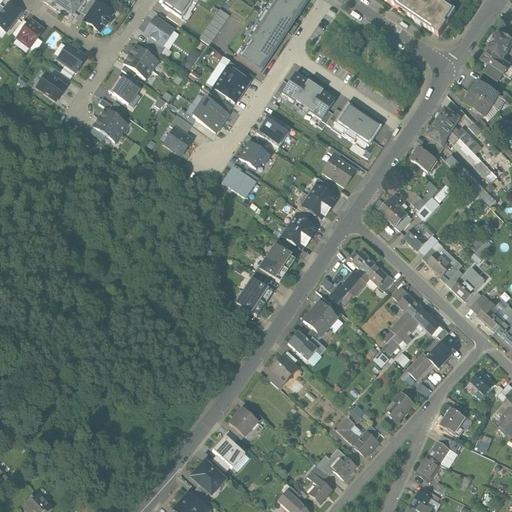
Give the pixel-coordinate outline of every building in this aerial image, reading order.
[(52,0),(72,14),(81,1),(78,0),(52,0)] [(90,0),(81,14),(86,17),(96,4),(90,0)] [(164,0),(161,6),(184,22),(198,0),(164,0)] [(310,0),(271,0),(244,41),(247,43),(237,58),(260,74),(310,0)] [(383,0),(439,37),(456,12),(437,0),(383,0)] [(4,8),(0,13),(0,27),(6,32),(20,14),(8,4),(4,8)] [(86,17),(83,22),(99,33),(103,27),(104,27),(107,27),(109,24),(109,21),(108,20),(112,15),(96,4),(86,17)] [(229,16),(219,10),(199,39),(209,46),(229,16)] [(173,31),(155,18),(144,34),(150,38),(162,47),(173,31)] [(30,20),(17,38),(29,48),(43,30),(30,20)] [(503,34),(500,33),(497,34),(495,36),(496,38),(494,39),(491,37),(487,43),(490,45),(486,52),(487,52),(480,61),(488,67),(502,76),(503,76),(509,66),(502,61),(511,45),(511,41),(503,35),(503,34)] [(162,47),(150,38),(145,46),(160,56),(165,48),(162,47)] [(86,59),(67,46),(57,60),(76,73),(86,59)] [(158,62),(135,46),(129,55),(151,71),(158,62)] [(194,51),(187,61),(192,65),(199,55),(194,51)] [(151,71),(129,55),(123,64),(125,66),(136,74),(145,80),(151,71)] [(242,71),(229,62),(226,67),(227,68),(239,76),(242,71)] [(136,74),(125,66),(121,71),(128,76),(133,78),(136,74)] [(511,68),(509,66),(503,76),(510,81),(511,78),(511,68)] [(498,82),(502,76),(488,67),(484,73),(498,82)] [(239,76),(227,68),(220,78),(242,93),(249,83),(239,76)] [(70,80),(55,70),(50,77),(65,87),(70,80)] [(50,77),(46,74),(37,88),(55,101),(61,93),(63,92),(65,88),(65,87),(50,77)] [(308,83),(295,74),(281,95),(321,121),(334,101),(322,92),(324,89),(310,80),(308,83)] [(125,81),(118,76),(108,91),(128,105),(138,90),(135,87),(125,81)] [(138,82),(128,76),(125,81),(135,87),(138,82)] [(242,93),(220,78),(213,89),(225,97),(235,104),(242,93)] [(496,95),(478,83),(471,94),(490,106),(496,95)] [(213,89),(212,88),(209,93),(222,102),(225,97),(213,89)] [(490,106),(471,94),(464,104),(483,116),(490,106)] [(511,104),(511,99),(507,94),(502,99),(510,107),(511,104)] [(112,105),(102,99),(98,103),(105,108),(108,110),(112,105)] [(204,99),(198,108),(222,124),(228,115),(212,105),(204,99)] [(232,109),(216,99),(212,105),(228,115),(232,109)] [(381,127),(347,104),(331,128),(366,151),(381,127)] [(108,110),(105,108),(99,117),(121,132),(127,123),(108,110)] [(222,124),(198,108),(192,118),(195,120),(215,133),(222,124)] [(455,116),(444,109),(436,121),(452,132),(475,156),(482,149),(462,129),(459,132),(454,128),(460,119),(475,135),(480,131),(474,125),(460,110),(455,116)] [(192,118),(181,110),(176,116),(191,126),(195,120),(192,118)] [(191,126),(176,116),(169,127),(173,130),(174,129),(185,136),(191,126)] [(121,132),(99,117),(93,126),(105,135),(115,141),(121,132)] [(288,133),(265,118),(256,132),(279,148),(288,133)] [(487,128),(479,120),(474,125),(480,131),(482,133),(487,128)] [(452,132),(436,121),(426,136),(443,147),(446,142),(445,142),(447,139),(452,132)] [(105,135),(93,126),(90,131),(101,140),(105,135)] [(185,136),(174,129),(173,130),(164,144),(181,155),(191,140),(185,136)] [(475,156),(452,132),(447,139),(474,167),(480,161),(475,156)] [(269,156),(249,143),(239,158),(256,169),(261,162),(264,164),(269,156)] [(341,155),(331,148),(328,153),(333,156),(338,160),(341,155)] [(438,155),(428,148),(425,153),(436,161),(439,156),(438,155)] [(425,153),(418,149),(410,161),(426,172),(430,166),(432,167),(436,161),(425,153)] [(338,160),(333,156),(322,172),(344,187),(355,171),(338,160)] [(479,186),(451,157),(445,162),(482,200),(487,195),(479,187),(479,186)] [(497,178),(480,161),(474,167),(490,184),(497,178)] [(256,184),(232,168),(222,183),(245,199),(256,184)] [(329,186),(317,178),(313,185),(315,186),(316,186),(325,192),(329,186)] [(325,192),(316,186),(315,186),(309,196),(329,209),(333,203),(332,202),(335,199),(325,192)] [(394,195),(378,212),(399,233),(411,220),(399,209),(403,204),(394,195)] [(329,209),(309,196),(303,205),(302,206),(311,212),(321,219),(324,215),(324,216),(329,209)] [(426,204),(418,197),(411,205),(419,212),(426,204)] [(311,212),(302,206),(303,205),(300,204),(296,209),(308,217),(311,212)] [(426,204),(419,212),(419,213),(417,215),(424,221),(434,211),(426,204)] [(308,217),(296,209),(293,215),(295,217),(296,216),(305,222),(308,217)] [(305,222),(296,216),(295,217),(289,226),(309,239),(313,233),(312,233),(315,229),(305,222)] [(309,239),(289,226),(282,235),(282,236),(291,242),(301,249),(304,245),(304,246),(309,239)] [(413,228),(403,239),(417,252),(427,241),(413,228)] [(291,242),(282,236),(282,235),(280,234),(276,239),(288,247),(291,242)] [(288,247),(276,239),(272,246),(274,247),(275,247),(284,253),(288,247)] [(284,253),(275,247),(274,247),(267,258),(287,271),(295,260),(284,253)] [(442,249),(427,264),(441,277),(451,267),(456,262),(442,249)] [(374,264),(361,252),(357,256),(354,254),(351,257),(353,260),(352,262),(360,270),(365,274),(374,264)] [(287,271),(267,258),(260,269),(259,269),(269,276),(279,283),(287,271)] [(387,276),(374,264),(365,274),(360,279),(348,293),(352,296),(354,297),(366,283),(365,282),(369,278),(378,286),(387,276)] [(269,276),(259,269),(260,269),(257,267),(253,273),(265,281),(269,276)] [(451,267),(441,277),(439,278),(446,284),(453,277),(457,272),(451,267)] [(354,272),(341,287),(338,287),(330,296),(338,304),(343,299),(344,298),(348,293),(360,279),(365,274),(360,270),(356,274),(354,272)] [(455,285),(451,290),(465,303),(483,284),(470,270),(455,285)] [(265,281),(253,273),(249,280),(251,282),(252,281),(261,287),(265,281)] [(387,276),(378,286),(384,292),(393,282),(387,276)] [(336,286),(325,277),(320,284),(331,292),(336,286)] [(453,277),(446,284),(451,290),(455,285),(454,284),(457,281),(453,277)] [(261,287),(252,281),(251,282),(244,292),(264,306),(271,294),(261,287)] [(401,289),(393,297),(398,302),(406,294),(401,289)] [(264,306),(244,292),(237,303),(236,303),(246,310),(256,317),(264,306)] [(348,293),(344,298),(348,302),(352,296),(348,293)] [(421,308),(408,296),(399,306),(407,314),(390,331),(392,332),(395,335),(421,308)] [(482,297),(471,308),(479,315),(489,304),(482,297)] [(246,310),(236,303),(237,303),(234,301),(230,308),(242,315),(246,310)] [(328,311),(319,303),(311,312),(329,327),(337,318),(328,311)] [(494,309),(489,304),(479,315),(477,317),(495,334),(504,324),(492,312),(494,309)] [(341,314),(332,306),(328,311),(337,318),(341,314)] [(511,311),(508,307),(502,314),(508,319),(511,315),(511,311)] [(436,322),(421,308),(395,335),(392,339),(397,345),(398,345),(402,341),(406,345),(411,339),(406,334),(408,332),(410,333),(415,327),(414,325),(415,324),(417,323),(427,333),(436,322)] [(329,327),(311,312),(303,321),(312,329),(321,337),(329,327)] [(504,324),(495,334),(511,350),(511,315),(508,319),(504,324)] [(444,330),(436,322),(427,333),(435,340),(437,338),(444,330)] [(321,337),(312,329),(308,333),(312,337),(317,341),(321,337)] [(444,330),(437,338),(441,342),(444,338),(448,334),(444,330)] [(308,341),(298,332),(288,344),(307,361),(315,352),(317,349),(308,341)] [(392,332),(383,341),(387,344),(388,343),(392,339),(395,335),(392,332)] [(317,341),(312,337),(308,341),(317,349),(315,352),(320,356),(326,349),(317,341)] [(441,342),(439,344),(441,346),(448,352),(453,346),(444,338),(441,342)] [(397,345),(392,339),(388,343),(394,348),(397,345)] [(423,354),(400,377),(411,387),(415,383),(409,377),(411,375),(416,381),(432,364),(439,370),(452,356),(448,352),(441,346),(428,359),(423,354)] [(297,360),(287,351),(283,356),(293,365),(297,360)] [(371,360),(380,368),(387,359),(378,351),(371,360)] [(400,353),(394,361),(402,367),(408,360),(400,353)] [(293,365),(283,356),(270,371),(272,373),(283,383),(297,368),(293,365)] [(283,383),(272,373),(267,378),(278,389),(283,383)] [(494,386),(481,373),(470,384),(478,391),(474,395),(480,401),(494,386)] [(429,390),(420,384),(416,391),(424,397),(429,390)] [(499,387),(492,394),(496,398),(503,391),(499,387)] [(412,405),(401,395),(385,413),(388,416),(390,418),(390,417),(397,423),(407,412),(406,411),(412,405)] [(511,397),(505,406),(511,412),(511,413),(508,418),(506,415),(502,419),(505,421),(500,426),(506,432),(511,425),(511,397)] [(357,406),(353,410),(361,417),(370,407),(367,405),(362,411),(357,406)] [(470,414),(458,406),(454,411),(466,420),(470,414)] [(249,415),(242,409),(229,424),(232,427),(243,437),(257,423),(257,422),(249,415)] [(264,419),(253,410),(249,415),(257,422),(257,423),(259,425),(264,419)] [(454,411),(452,410),(440,427),(455,437),(458,439),(463,432),(459,429),(466,420),(454,411)] [(362,419),(353,411),(348,417),(357,424),(362,419)] [(367,412),(362,418),(367,422),(372,416),(367,412)] [(366,433),(364,434),(347,419),(336,432),(341,436),(365,458),(378,444),(366,433)] [(387,432),(378,424),(374,429),(380,435),(383,438),(387,432)] [(243,437),(232,427),(228,431),(228,432),(237,440),(239,442),(243,437)] [(374,429),(370,427),(367,431),(376,440),(380,435),(374,429)] [(336,432),(333,429),(329,434),(337,441),(341,436),(336,432)] [(237,440),(228,432),(224,437),(225,437),(233,445),(237,440)] [(225,437),(212,451),(217,455),(230,467),(232,469),(244,455),(233,445),(225,437)] [(451,442),(442,438),(438,443),(447,449),(450,444),(449,443),(451,442)] [(447,449),(438,443),(428,458),(439,466),(449,451),(447,449)] [(338,451),(329,460),(326,456),(316,467),(327,477),(332,471),(345,457),(338,451)] [(230,467),(217,455),(212,461),(225,473),(230,467)] [(345,457),(332,471),(343,481),(356,467),(345,457)] [(439,466),(428,458),(416,474),(428,482),(430,479),(433,474),(438,478),(445,468),(439,466)] [(225,473),(212,461),(207,466),(221,478),(225,473)] [(207,466),(204,463),(191,477),(200,485),(208,493),(215,487),(217,489),(224,481),(221,478),(207,466)] [(327,477),(316,467),(314,465),(305,475),(306,476),(306,477),(316,486),(321,480),(322,482),(327,477)] [(470,480),(463,477),(459,486),(466,489),(470,480)] [(316,486),(308,494),(319,505),(332,491),(322,482),(321,480),(316,486)] [(447,489),(436,484),(433,491),(443,496),(447,489)] [(208,493),(200,485),(195,490),(204,498),(208,493)] [(300,497),(290,488),(286,492),(296,501),(300,497)] [(434,495),(425,489),(422,494),(430,500),(434,495)] [(204,498),(195,490),(191,495),(205,508),(209,503),(204,498)] [(296,501),(286,492),(277,502),(288,511),(306,511),(299,506),(300,505),(296,501)] [(419,492),(409,507),(416,511),(422,511),(430,500),(422,494),(419,492)] [(189,493),(174,509),(177,511),(206,511),(207,511),(208,511),(209,511),(205,508),(191,495),(189,493)] [(36,494),(30,499),(29,498),(23,505),(29,511),(47,511),(51,509),(36,494)]
